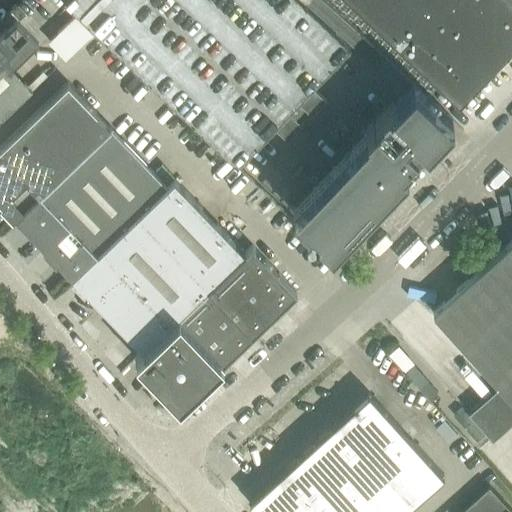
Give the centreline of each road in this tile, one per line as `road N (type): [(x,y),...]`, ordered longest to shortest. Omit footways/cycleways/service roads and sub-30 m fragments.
road 1 (unclassified): [(165,461),(511,121)]
road 2 (unknown): [(333,304),(446,452),(451,472),(420,511)]
road 3 (unclassified): [(165,461),(0,274)]
